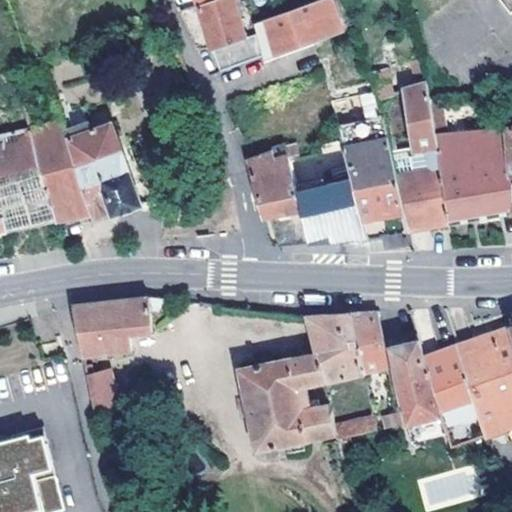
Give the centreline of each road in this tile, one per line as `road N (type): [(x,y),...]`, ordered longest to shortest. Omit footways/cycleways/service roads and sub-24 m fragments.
road 1 (residential): [(257,276),(231,149),(164,0)]
road 2 (tertiary): [(0,292),(130,272),(257,276)]
road 3 (tertiary): [(257,276),(511,279)]
